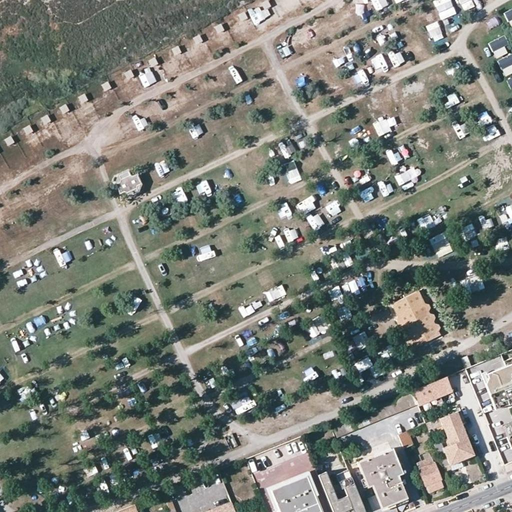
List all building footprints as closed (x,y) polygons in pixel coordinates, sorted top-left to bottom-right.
[(357,13),(369,7),(366,0),(350,0),(351,0),(357,13)] [(434,0),(442,20),(457,14),(452,0),(434,0)] [(457,0),(464,12),(476,5),(473,0),(457,0)] [(511,8),(503,13),(507,22),(511,19),(511,8)] [(235,13),(229,15),(232,29),(239,28),(235,13)] [(340,30),(351,24),(346,15),(335,21),(340,30)] [(404,23),(395,25),(397,36),(407,34),(404,23)] [(433,47),(452,38),(445,23),(425,32),(433,47)] [(325,28),(328,37),(339,32),(336,24),(325,28)] [(209,34),(194,40),(197,48),(212,42),(209,34)] [(507,34),(488,43),(492,52),(511,43),(507,34)] [(416,56),(427,52),(423,42),(412,46),(416,56)] [(176,51),(182,63),(193,57),(188,46),(176,51)] [(258,49),(246,56),(251,66),(263,60),(258,49)] [(334,67),(347,62),(343,51),(330,56),(334,67)] [(511,53),(497,61),(502,70),(511,64),(511,53)] [(451,61),(452,69),(462,67),(460,59),(451,61)] [(246,77),(241,65),(230,70),(234,81),(246,77)] [(347,69),(352,87),(362,84),(357,66),(347,69)] [(208,74),(215,92),(224,89),(217,71),(208,74)] [(98,87),(102,96),(113,90),(109,81),(98,87)] [(468,100),(478,96),(473,84),(463,89),(468,100)] [(197,103),(209,97),(204,87),(192,93),(197,103)] [(404,90),(389,97),(392,106),(408,99),(404,90)] [(363,98),(368,111),(384,105),(379,92),(363,98)] [(259,93),(250,98),(254,108),(264,103),(259,93)] [(304,99),(307,108),(318,105),(315,95),(304,99)] [(422,111),(432,108),(429,97),(419,100),(422,111)] [(88,98),(74,105),(79,116),(93,109),(88,98)] [(284,101),(272,106),(277,119),(290,114),(284,101)] [(138,123),(146,120),(142,109),(134,112),(138,123)] [(340,118),(345,128),(363,119),(359,110),(340,118)] [(259,120),(265,133),(274,129),(267,116),(259,120)] [(338,117),(326,121),(330,133),(342,129),(338,117)] [(370,127),(376,139),(387,133),(382,122),(370,127)] [(245,124),(234,128),(239,141),(250,137),(245,124)] [(486,141),(495,136),(489,125),(480,130),(486,141)] [(165,135),(171,145),(181,140),(175,129),(165,135)] [(282,139),(274,142),(279,157),(288,154),(287,151),(298,148),(295,136),(282,140),(282,139)] [(416,156),(435,150),(430,137),(411,143),(416,156)] [(15,140),(6,143),(9,150),(17,147),(15,140)] [(190,149),(183,154),(188,163),(195,159),(190,149)] [(461,150),(441,157),(444,166),(464,159),(461,150)] [(400,179),(415,173),(412,167),(397,173),(400,179)] [(140,184),(135,174),(130,177),(127,171),(118,175),(120,181),(114,184),(119,193),(124,191),(127,196),(137,192),(134,186),(140,184)] [(494,180),(499,190),(511,183),(511,172),(494,180)] [(224,176),(218,179),(222,187),(229,184),(224,176)] [(376,181),(379,195),(393,192),(390,178),(376,181)] [(475,202),(498,191),(494,183),(471,193),(475,202)] [(190,189),(194,199),(206,194),(203,185),(190,189)] [(187,189),(176,193),(179,204),(190,200),(187,189)] [(21,210),(32,205),(26,191),(15,196),(21,210)] [(86,203),(94,199),(90,191),(82,195),(86,203)] [(424,208),(435,205),(432,194),(421,197),(424,208)] [(309,197),(299,203),(303,209),(313,204),(309,197)] [(323,203),(330,223),(344,217),(337,198),(323,203)] [(0,207),(10,220),(16,215),(4,199),(0,201),(0,207)] [(212,211),(217,208),(212,199),(207,202),(212,211)] [(401,220),(413,214),(408,205),(397,211),(401,220)] [(80,207),(71,210),(76,227),(85,224),(80,207)] [(313,233),(325,226),(314,208),(302,215),(313,233)] [(482,218),(495,215),(493,209),(481,212),(482,218)] [(52,227),(63,223),(59,211),(47,215),(52,227)] [(185,229),(197,224),(193,213),(181,218),(185,229)] [(262,229),(277,225),(274,215),(259,219),(262,229)] [(498,215),(484,219),(486,228),(500,224),(498,215)] [(298,217),(287,222),(296,241),(307,236),(298,217)] [(463,241),(472,239),(469,227),(460,230),(463,241)] [(500,229),(491,232),(494,242),(503,238),(500,229)] [(281,230),(269,233),(273,246),(285,243),(281,230)] [(442,257),(455,252),(447,231),(435,235),(442,257)] [(192,244),(198,254),(211,247),(206,237),(192,244)] [(303,256),(308,265),(320,258),(315,250),(303,256)] [(189,251),(179,254),(182,267),(193,264),(189,251)] [(223,255),(227,268),(242,264),(238,251),(223,255)] [(332,265),(337,271),(352,261),(347,254),(332,265)] [(77,278),(88,275),(85,265),(74,268),(77,278)] [(211,280),(218,279),(216,267),(209,268),(211,280)] [(181,287),(192,282),(187,270),(177,274),(181,287)] [(12,272),(13,285),(25,284),(24,271),(12,272)] [(269,274),(260,279),(264,287),(274,282),(269,274)] [(493,279),(495,288),(502,286),(500,278),(493,279)] [(464,292),(485,291),(484,279),(463,280),(464,292)] [(231,290),(234,298),(253,293),(250,284),(231,290)] [(357,285),(350,288),(353,297),(361,295),(357,285)] [(442,333),(421,290),(391,304),(413,347),(442,333)] [(250,310),(267,302),(262,293),(245,300),(250,310)] [(367,294),(358,297),(362,309),(371,306),(367,294)] [(216,299),(205,305),(210,314),(221,308),(216,299)] [(69,303),(52,310),(57,322),(74,314),(69,303)] [(196,321),(194,313),(177,318),(179,326),(196,321)] [(45,337),(55,334),(52,323),(41,326),(45,337)] [(241,352),(252,346),(247,335),(235,341),(241,352)] [(226,348),(214,353),(217,363),(230,358),(226,348)] [(466,356),(460,358),(464,369),(465,369),(471,367),(466,356)] [(511,357),(502,361),(504,366),(480,375),(494,410),(511,402),(511,420),(501,426),(510,449),(511,447),(511,357)] [(82,376),(92,371),(86,359),(76,364),(82,376)] [(113,363),(116,373),(128,370),(125,360),(113,363)] [(232,363),(222,365),(224,374),(233,372),(232,363)] [(363,385),(372,381),(376,389),(386,384),(377,365),(370,369),(369,366),(356,372),(363,385)] [(162,377),(168,389),(177,383),(171,372),(162,377)] [(452,391),(446,377),(422,386),(411,391),(417,405),(452,391)] [(273,404),(284,398),(278,387),(267,394),(273,404)] [(234,413),(251,401),(244,391),(227,403),(234,413)] [(414,405),(409,394),(385,404),(390,415),(414,405)] [(390,415),(385,404),(358,415),(362,427),(390,415)] [(98,408),(101,420),(110,418),(106,405),(98,408)] [(464,439),(467,438),(456,411),(454,412),(464,439)] [(428,431),(441,426),(446,438),(449,445),(464,439),(454,412),(425,424),(428,431)] [(332,425),(337,437),(362,427),(358,415),(332,425)] [(79,429),(86,425),(81,416),(74,421),(79,429)] [(167,444),(176,439),(170,428),(161,432),(167,444)] [(398,435),(397,435),(403,448),(411,445),(406,432),(398,435)] [(448,464),(449,466),(475,456),(467,438),(464,439),(471,454),(460,458),(448,464)] [(447,462),(448,464),(460,458),(471,454),(464,439),(449,445),(446,446),(436,451),(442,464),(447,462)] [(393,502),(405,497),(397,476),(401,474),(391,449),(357,462),(364,478),(367,486),(371,485),(375,495),(368,498),(372,511),(396,511),(394,506),(393,502)] [(421,465),(417,467),(428,492),(434,489),(443,486),(433,463),(422,467),(421,465)] [(342,481),(350,477),(347,470),(339,473),(342,481)] [(278,509),(270,490),(306,477),(313,495),(317,494),(307,472),(266,488),(275,510),(278,509)] [(331,510),(333,509),(334,511),(364,511),(365,511),(350,477),(342,481),(348,497),(337,502),(325,472),(317,475),(331,510)] [(270,490),(278,509),(281,508),(282,511),(320,511),(313,495),(306,477),(270,490)] [(393,502),(394,506),(407,501),(405,497),(393,502)] [(175,511),(171,500),(166,502),(170,511),(175,511)]
